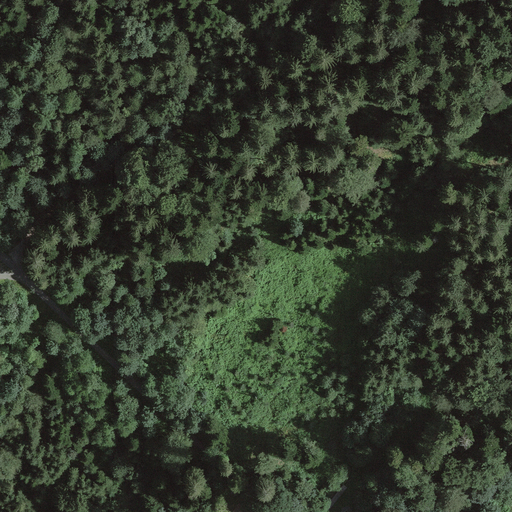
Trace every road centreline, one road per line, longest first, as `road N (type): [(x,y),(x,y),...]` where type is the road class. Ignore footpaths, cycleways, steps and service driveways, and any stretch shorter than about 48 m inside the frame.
road 1 (track): [(13,263),(43,211),(99,168),(292,71),(390,48),(417,30),(427,0)]
road 2 (track): [(253,489),(13,263)]
